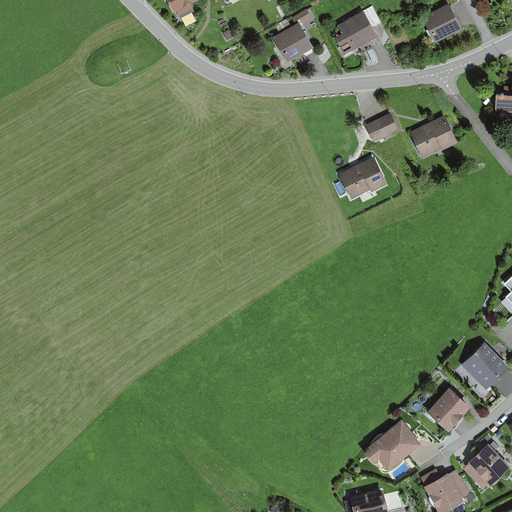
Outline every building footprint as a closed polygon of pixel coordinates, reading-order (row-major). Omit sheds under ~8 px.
[(167,0),(174,13),(177,12),(181,19),(195,12),(191,4),(198,0),(167,0)] [(463,29),(450,3),(422,17),(436,43),(463,29)] [(315,47),(302,26),(306,24),(307,25),(314,21),(307,9),(292,18),(296,25),(274,37),(288,62),(315,47)] [(378,36),(363,10),(337,25),(342,34),(335,38),(345,55),(378,36)] [(229,30),(224,33),(227,40),(235,36),(233,30),(230,31),(229,30)] [(511,95),(496,95),(495,112),(511,112),(511,95)] [(391,114),(366,126),(374,142),(398,131),(391,114)] [(459,143),(445,115),(410,132),(423,157),(442,148),(443,151),(459,143)] [(388,184),(374,156),(339,174),(352,199),(371,190),(372,193),(388,184)] [(510,368),(485,342),(462,365),(486,390),(494,383),(508,370),(510,368)] [(511,393),(511,374),(508,370),(494,383),(507,398),(511,393)] [(471,406),(450,388),(428,413),(449,431),(471,406)] [(421,444),(402,420),(369,447),(370,448),(364,453),(373,464),(379,459),(389,471),(421,444)] [(511,467),(489,443),(468,463),(469,464),(464,468),(483,489),(489,484),(491,486),(511,467)] [(437,469),(421,478),(426,486),(424,487),(438,511),(445,511),(464,501),(462,498),(470,493),(456,470),(449,474),(449,473),(442,477),(437,469)] [(383,490),(351,498),(354,511),(397,511),(404,510),(400,491),(384,495),(383,490)]
